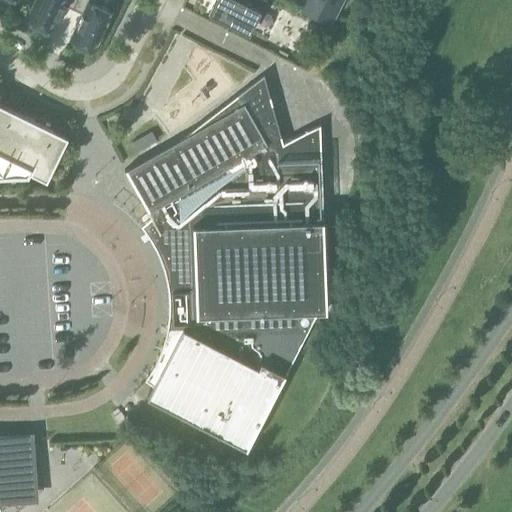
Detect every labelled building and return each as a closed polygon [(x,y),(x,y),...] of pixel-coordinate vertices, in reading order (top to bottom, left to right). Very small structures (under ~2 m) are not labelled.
[(63,3),(72,7),(75,0),(35,0),(27,18),(30,19),(28,23),(45,31),(47,27),(50,29),(56,15),(57,15),(63,3)] [(72,43),(89,51),(90,47),(94,49),(112,10),(90,0),(75,0),(72,7),(82,12),(76,24),(77,25),(70,38),(73,40),(72,43)] [(215,0),(209,12),(250,33),(266,0),(215,0)] [(343,0),(305,0),(301,10),(331,25),(343,0)] [(148,373),(145,379),(153,383),(147,396),(207,427),(246,447),(294,355),(318,309),(323,309),(322,238),(319,123),(301,132),(281,139),(264,73),(179,138),(125,169),(152,216),(141,225),(145,230),(149,235),(152,240),(155,246),(158,252),(160,258),(162,264),(164,270),(166,276),(167,282),(168,288),(169,295),(169,301),(169,307),(169,314),(168,320),(167,326),(166,333),(164,339),(162,345),(160,351),(158,357),(155,362),(152,368),(148,373)] [(0,179),(28,179),(31,172),(46,179),(67,136),(0,102),(0,179)] [(127,156),(135,151),(156,140),(151,131),(122,148),(127,156)] [(125,417),(121,411),(114,416),(118,421),(125,417)] [(0,490),(36,488),(35,468),(33,438),(33,437),(32,437),(31,437),(0,439),(0,490)]
